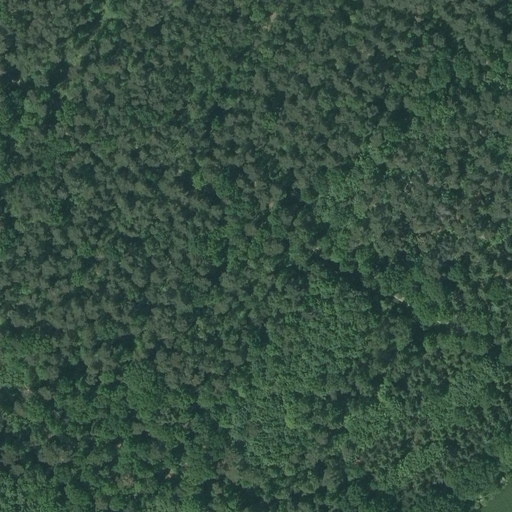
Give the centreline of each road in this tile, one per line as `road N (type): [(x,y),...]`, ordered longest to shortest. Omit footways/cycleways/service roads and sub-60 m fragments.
road 1 (track): [(511,363),(0,75)]
road 2 (track): [(395,0),(470,47),(472,65),(281,230)]
road 3 (track): [(184,0),(65,112)]
